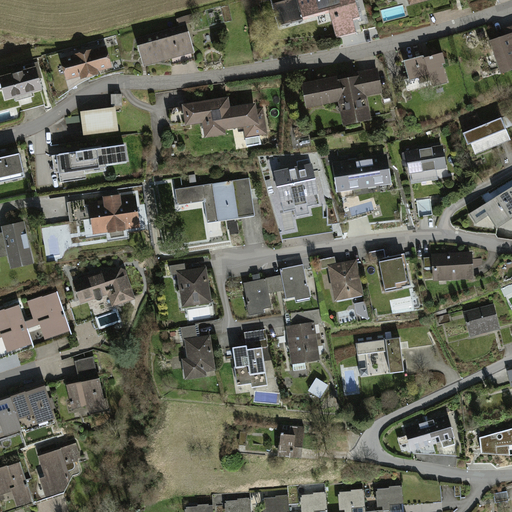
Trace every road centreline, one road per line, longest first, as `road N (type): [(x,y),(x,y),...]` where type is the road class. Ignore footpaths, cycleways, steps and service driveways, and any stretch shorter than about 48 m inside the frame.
road 1 (residential): [(0,137),(118,82),(224,75),(354,51),(511,7)]
road 2 (residential): [(511,359),(381,423),(372,437),(381,459),(511,474)]
road 3 (residential): [(227,260),(404,236),(511,247)]
